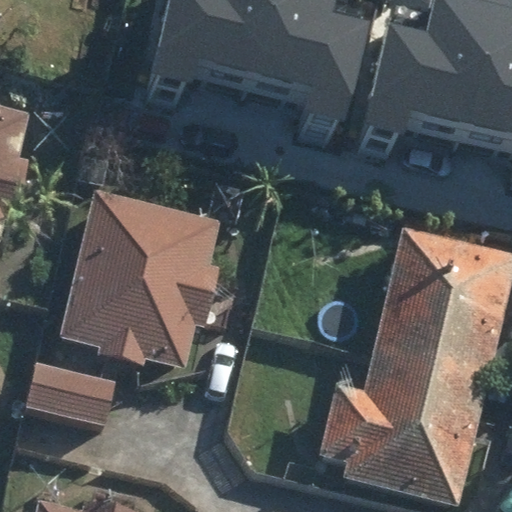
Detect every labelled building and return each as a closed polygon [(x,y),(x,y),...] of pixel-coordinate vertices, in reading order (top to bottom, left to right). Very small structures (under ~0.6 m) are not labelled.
[(0,0),(0,6),(71,24),(77,0),(0,0)] [(162,0),(137,95),(173,104),(180,79),(294,108),(288,130),(327,140),(356,27),(321,18),(325,0),(162,0)] [(378,23),(347,144),(383,153),(389,128),(503,157),(497,179),(511,183),(511,20),(433,0),(414,0),(406,30),(378,23)] [(43,121),(0,111),(0,266),(10,268),(43,121)] [(217,223),(91,200),(64,353),(189,375),(197,332),(217,336),(228,275),(208,271),(217,223)] [(441,511),(460,511),(511,296),(511,272),(409,248),(374,395),(355,474),(351,490),(441,511)] [(117,390),(32,374),(24,416),(109,432),(117,390)]
